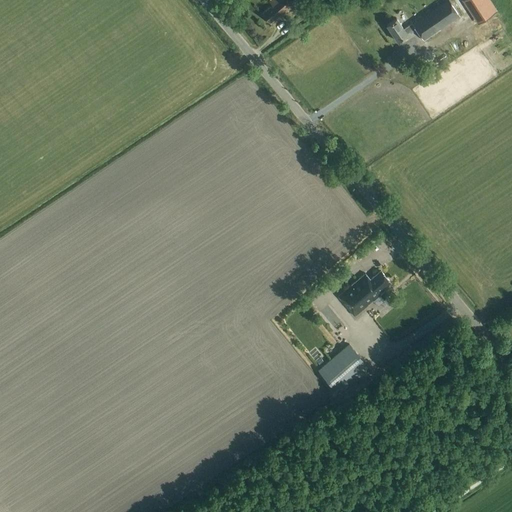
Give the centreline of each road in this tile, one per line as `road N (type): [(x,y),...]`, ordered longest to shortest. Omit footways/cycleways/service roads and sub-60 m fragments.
road 1 (tertiary): [(511,367),(203,0)]
road 2 (track): [(307,124),(464,23)]
